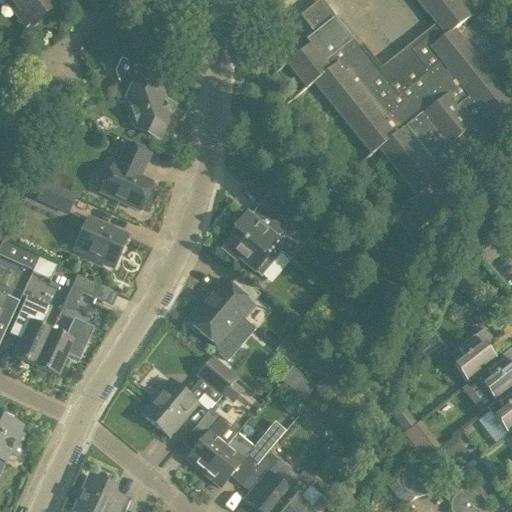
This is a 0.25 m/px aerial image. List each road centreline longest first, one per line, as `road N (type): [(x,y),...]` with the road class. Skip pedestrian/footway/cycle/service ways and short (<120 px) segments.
road 1 (unclassified): [(79,421),(170,281),(196,213),(222,0)]
road 2 (residential): [(189,511),(79,421)]
